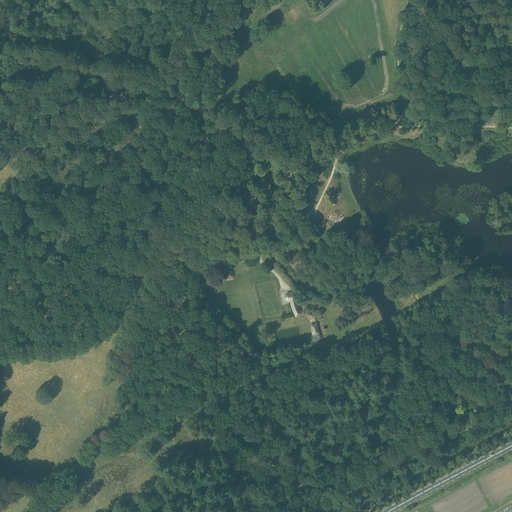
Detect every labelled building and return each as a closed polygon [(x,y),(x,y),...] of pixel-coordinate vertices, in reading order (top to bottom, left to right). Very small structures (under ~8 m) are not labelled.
[(409,40),(406,39),(405,41),(404,44),(405,45),(404,47),(407,48),(408,46),(412,47),(414,47),(415,43),(413,43),(413,42),(409,41),(409,40)] [(278,154),(269,159),(273,165),(282,160),(278,154)] [(226,278),(233,277),(232,272),(231,272),(230,269),(225,270),(226,273),(225,273),(226,278)] [(288,301),(289,301),(291,307),(292,309),(293,311),(294,314),(296,317),(302,314),(300,311),(299,308),(298,305),(297,301),(296,298),(295,295),(294,291),(286,293),(285,295),(284,297),(284,299),(286,300),(288,301)] [(321,339),(317,323),(310,324),(314,342),(321,339)]
